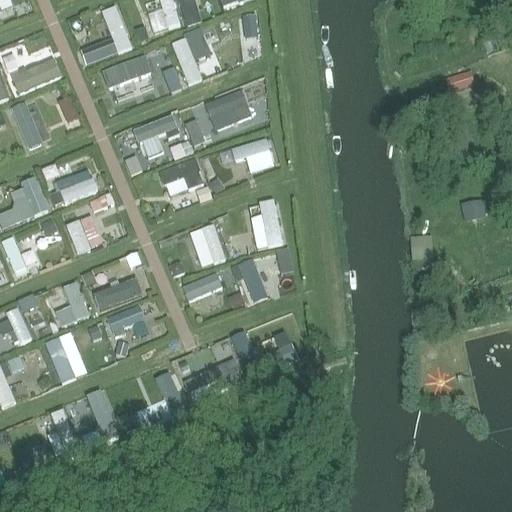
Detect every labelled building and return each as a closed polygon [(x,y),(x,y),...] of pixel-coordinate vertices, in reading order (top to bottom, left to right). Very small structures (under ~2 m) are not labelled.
[(168,0),(154,0),(165,32),(177,28),(168,0)] [(112,9),(96,15),(113,59),(129,53),(112,9)] [(186,16),(190,29),(200,26),(196,13),(186,16)] [(254,18),(241,19),(242,31),(255,29),(254,18)] [(139,45),(148,42),(145,31),(135,34),(139,45)] [(47,51),(42,41),(23,50),(19,41),(8,46),(18,66),(47,51)] [(494,41),(482,46),(486,57),(498,52),(494,41)] [(81,60),(86,71),(97,66),(92,55),(81,60)] [(12,59),(3,63),(8,74),(16,70),(12,59)] [(100,73),(104,92),(147,82),(142,63),(100,73)] [(50,67),(9,82),(15,98),(56,83),(50,67)] [(172,71),(161,75),(170,97),(180,92),(172,71)] [(472,73),(447,81),(451,94),(476,87),(472,73)] [(203,122),(244,110),(238,91),(197,103),(203,122)] [(75,112),(71,101),(60,105),(64,116),(75,112)] [(21,108),(8,113),(24,151),(37,146),(21,108)] [(135,146),(173,134),(168,119),(130,132),(135,146)] [(200,134),(189,138),(194,150),(205,145),(200,134)] [(264,140),(225,149),(228,163),(267,154),(264,140)] [(172,151),(177,162),(186,158),(181,147),(172,151)] [(34,178),(21,182),(30,218),(43,215),(34,178)] [(90,179),(55,192),(60,204),(94,191),(90,179)] [(218,181),(210,187),(218,199),(226,193),(218,181)] [(197,195),(201,206),(212,202),(208,191),(197,195)] [(110,197),(90,204),(93,215),(114,207),(114,206),(110,198),(110,197)] [(54,211),(61,208),(58,200),(51,203),(54,211)] [(466,222),(483,218),(480,203),(463,206),(466,222)] [(7,216),(0,218),(0,232),(1,235),(13,229),(7,216)] [(56,233),(52,224),(43,228),(47,237),(56,233)] [(411,263),(431,262),(430,239),(410,240),(411,263)] [(282,263),(289,261),(288,252),(280,254),(282,263)] [(180,265),(169,270),(173,281),(185,277),(180,265)] [(82,279),(86,289),(92,287),(94,281),(92,275),(82,279)] [(229,302),(234,313),(245,307),(240,297),(229,302)] [(29,300),(18,305),(22,316),(33,311),(29,300)] [(101,341),(97,329),(88,333),(92,344),(101,341)] [(127,357),(130,347),(120,344),(116,354),(127,357)] [(249,346),(235,351),(240,363),(254,358),(249,346)] [(19,360),(8,364),(12,375),(23,371),(19,360)] [(184,364),(176,367),(181,377),(189,373),(184,364)] [(172,409),(177,414),(186,405),(180,400),(172,409)] [(135,431),(128,416),(118,420),(124,435),(135,431)] [(87,456),(103,449),(97,433),(80,440),(87,456)] [(50,465),(41,460),(37,467),(45,472),(50,465)] [(34,462),(22,467),(25,476),(37,472),(34,462)] [(20,472),(10,476),(13,486),(24,482),(20,472)]
